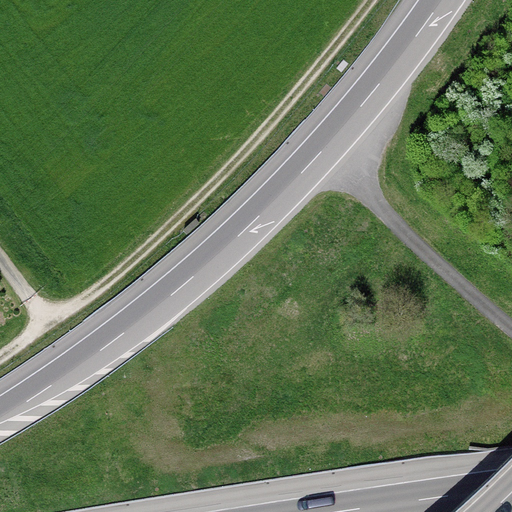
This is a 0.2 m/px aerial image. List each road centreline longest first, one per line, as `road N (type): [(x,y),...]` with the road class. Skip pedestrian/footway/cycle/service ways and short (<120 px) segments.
road 1 (motorway): [(441,0),(324,148),(249,225),(101,349),(0,409)]
road 2 (track): [(371,0),(189,206),(48,322)]
road 3 (motorway): [(511,486),(336,511)]
